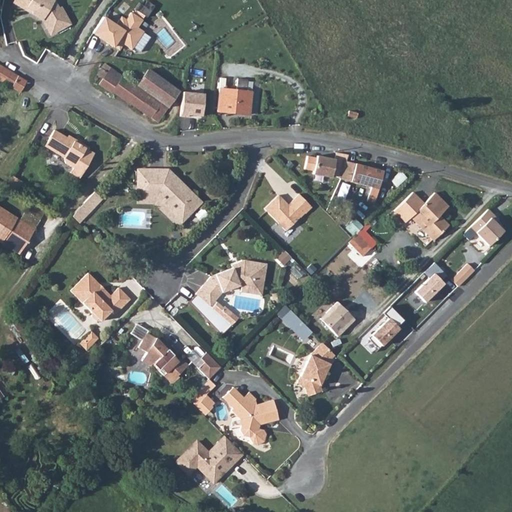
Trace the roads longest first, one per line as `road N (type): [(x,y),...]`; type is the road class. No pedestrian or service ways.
road 1 (residential): [(511,247),(317,443),(302,479)]
road 2 (residential): [(260,137),(145,140),(0,57)]
road 3 (residential): [(511,191),(327,140),(260,137)]
road 4 (residential): [(161,276),(236,205),(260,137)]
